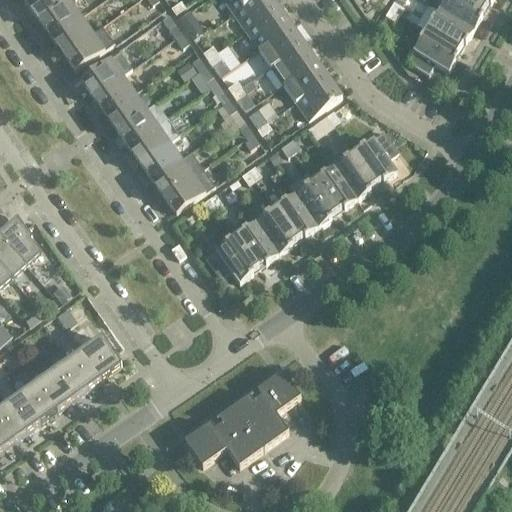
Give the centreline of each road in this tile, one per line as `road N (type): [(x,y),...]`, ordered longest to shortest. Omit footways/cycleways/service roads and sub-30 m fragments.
road 1 (residential): [(235,355),(0,19)]
road 2 (residential): [(0,138),(180,394)]
road 3 (residential): [(283,320),(438,209),(473,157)]
road 4 (residential): [(473,157),(354,89),(294,0)]
road 5 (residential): [(311,511),(332,490),(345,430),(330,382),(283,320)]
road 6 (residential): [(14,511),(180,394)]
